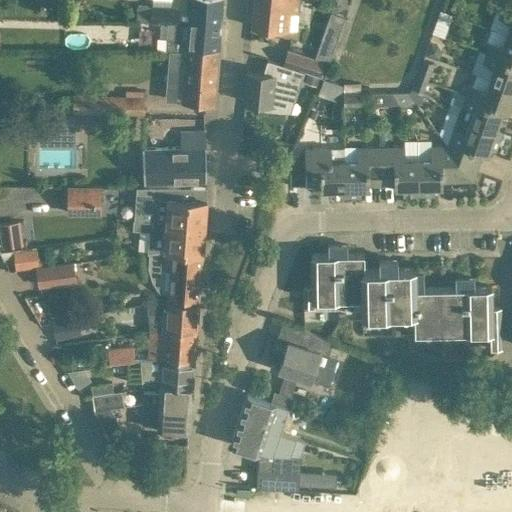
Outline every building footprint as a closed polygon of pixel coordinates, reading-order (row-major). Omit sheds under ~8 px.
[(179,0),(179,5),(151,3),(138,2),(137,19),(167,21),(186,22),(186,18),(221,20),(222,0),(179,0)] [(254,0),(252,25),(271,27),(296,30),(299,0),(254,0)] [(347,5),(346,0),(328,0),(328,6),(338,9),(347,5)] [(511,0),(504,0),(503,5),(499,16),(510,20),(506,33),(511,35),(511,0)] [(186,18),(186,22),(167,21),(165,48),(185,50),(186,44),(219,46),(221,20),(186,18)] [(437,20),(432,32),(444,36),(448,24),(437,20)] [(490,41),(486,51),(511,60),(511,35),(506,33),(501,45),(490,41)] [(438,42),(431,40),(427,53),(439,57),(442,49),(438,42)] [(186,44),(185,50),(181,100),(215,102),(219,46),(186,44)] [(325,59),(288,47),(283,62),(308,70),(319,74),(325,59)] [(489,78),(511,86),(511,60),(486,51),(483,61),(494,65),(489,78)] [(286,97),(295,98),(304,69),(268,57),(267,60),(272,61),(268,72),(247,70),(244,100),(260,101),(259,106),(285,108),(286,97)] [(416,75),(428,79),(434,62),(423,58),(416,75)] [(319,74),(308,70),(305,79),(317,83),(320,74),(319,74)] [(423,92),(428,79),(416,75),(413,84),(423,92)] [(343,101),(343,89),(343,83),(324,76),(318,92),(343,101)] [(462,92),(467,93),(471,95),(470,96),(503,107),(508,109),(511,101),(511,86),(489,78),(485,89),(466,82),(462,92)] [(343,101),(343,104),(362,104),(362,89),(360,89),(343,89),(343,101)] [(394,91),(400,102),(403,107),(411,103),(404,90),(394,91)] [(372,105),(386,104),(385,91),(369,91),(372,105)] [(467,93),(458,117),(500,132),(506,116),(501,114),(503,107),(470,96),(471,95),(467,93)] [(111,94),(111,111),(144,112),(144,95),(111,94)] [(40,132),(74,132),(74,112),(40,113),(40,132)] [(454,130),(449,145),(473,179),(483,150),(487,152),(490,144),(495,146),(500,132),(458,117),(453,130),(454,130)] [(186,179),(206,178),(206,129),(181,129),(181,145),(159,145),(159,146),(144,147),(145,179),(186,179)] [(443,179),(473,179),(449,145),(431,145),(431,157),(418,158),(418,190),(434,189),(434,184),(443,184),(443,179)] [(331,146),(325,146),(305,147),(306,184),(321,184),(321,187),(329,186),(329,192),(344,191),(344,158),(331,159),(331,146)] [(357,158),(344,158),(344,191),(361,191),(361,186),(369,186),(369,183),(381,183),(380,146),(357,147),(357,158)] [(405,146),(380,146),(381,183),(394,182),(394,185),(403,185),(403,190),(418,190),(418,158),(405,158),(405,146)] [(68,184),(68,212),(101,212),(101,184),(68,184)] [(169,196),(169,199),(164,199),(162,220),(205,224),(207,196),(169,196)] [(172,246),(203,248),(204,232),(205,224),(162,220),(151,219),(134,218),(133,227),(150,228),(148,250),(150,250),(164,248),(164,245),(172,246)] [(22,230),(20,219),(0,221),(0,230),(2,246),(24,243),(22,230)] [(501,347),(500,306),(492,306),(491,285),(474,285),(474,277),(455,277),(456,285),(424,286),(424,274),(415,274),(415,266),(398,266),(398,258),(379,259),(379,267),(365,267),(364,251),(347,252),(347,244),(328,244),(328,252),(312,252),(312,284),(304,284),(305,305),(314,305),(314,299),(363,298),(363,315),(414,313),(415,333),(490,331),(491,347),(501,347)] [(172,246),(170,270),(201,272),(203,248),(172,246)] [(39,285),(77,280),(74,260),(36,265),(39,285)] [(199,301),(179,299),(165,299),(148,301),(148,311),(165,309),(164,328),(197,329),(199,301)] [(339,306),(339,316),(347,316),(347,306),(339,306)] [(78,315),(52,320),(56,338),(74,334),(72,325),(80,324),(78,315)] [(391,321),(391,332),(400,332),(400,321),(391,321)] [(333,338),(329,336),(319,333),(305,329),(300,327),(296,341),(288,338),(282,356),(279,366),(278,368),(286,370),(298,374),(330,384),(335,368),(334,368),(338,354),(328,351),(333,338)] [(197,329),(164,328),(163,355),(195,357),(197,329)] [(480,342),(466,343),(467,353),(481,353),(480,342)] [(109,361),(135,358),(133,343),(107,347),(109,361)] [(195,357),(163,355),(140,357),(142,376),(142,385),(160,384),(160,383),(193,385),(195,357)] [(82,361),(68,369),(77,384),(91,376),(82,361)] [(98,392),(114,390),(113,380),(97,383),(98,392)] [(144,390),(143,402),(191,405),(193,385),(160,383),(160,384),(159,391),(144,390)] [(291,394),(279,390),(274,389),(271,399),(289,405),(291,405),(294,395),(291,394)] [(92,393),(94,408),(116,406),(114,390),(98,392),(92,393)] [(301,453),(274,451),(281,430),(284,420),(289,405),(271,399),(247,391),(231,441),(241,445),(259,451),(258,470),(300,472),(300,468),(301,453)] [(141,424),(189,427),(191,405),(143,402),(141,424)] [(111,407),(95,409),(112,440),(121,439),(122,428),(111,407)] [(307,482),(320,483),(321,470),(309,469),(307,482)] [(258,470),(257,485),(299,488),(300,472),(258,470)]
